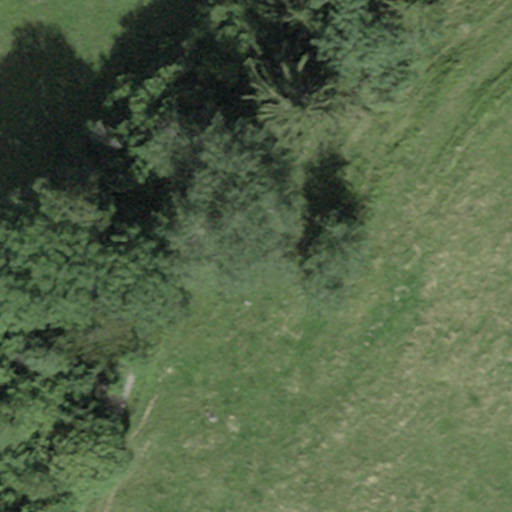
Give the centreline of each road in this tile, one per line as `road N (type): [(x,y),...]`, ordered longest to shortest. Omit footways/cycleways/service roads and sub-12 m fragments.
road 1 (track): [(63,308),(226,129)]
road 2 (track): [(226,129),(335,0)]
